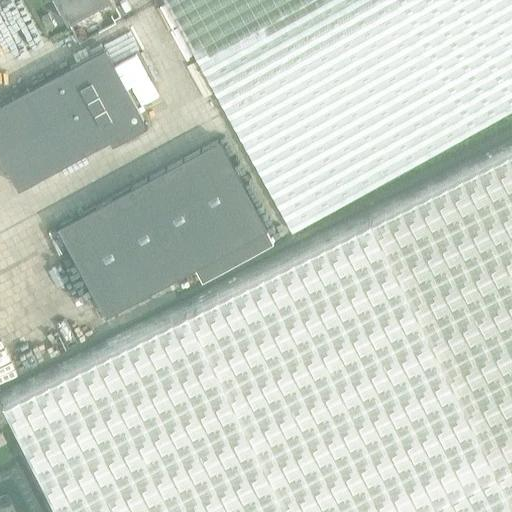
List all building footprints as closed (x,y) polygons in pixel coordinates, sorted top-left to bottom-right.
[(55,0),(68,23),(110,0),(55,0)] [(511,0),(161,0),(191,53),(291,233),(442,149),(511,110),(511,0)] [(54,26),(48,13),(40,17),(47,30),(54,26)] [(0,104),(0,150),(20,188),(108,140),(112,148),(146,130),(142,122),(143,122),(104,49),(19,94),(0,104)] [(115,196),(58,227),(106,315),(169,281),(195,267),(202,280),(274,244),(266,229),(219,139),(115,196)] [(511,511),(511,149),(3,404),(57,511),(511,511)] [(0,270),(0,310),(13,306),(0,270)]
